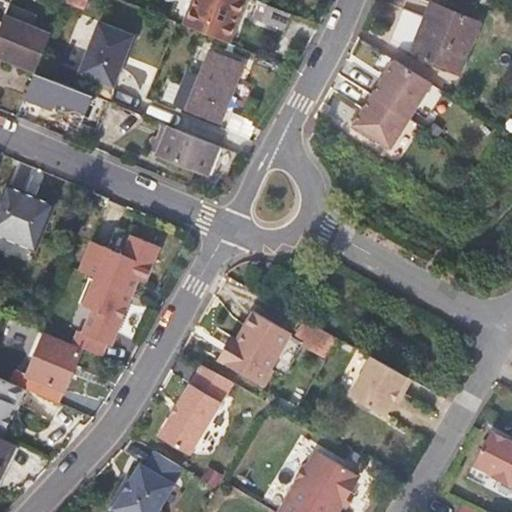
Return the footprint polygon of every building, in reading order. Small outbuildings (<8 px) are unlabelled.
[(89,13),(93,0),(74,0),(72,6),(89,13)] [(234,38),(248,2),(243,0),(199,0),(191,20),(234,38)] [(287,36),(294,21),(276,13),(262,7),(255,23),(287,36)] [(417,58),(464,77),(481,31),(434,12),(417,58)] [(0,37),(9,17),(0,13),(0,37)] [(9,17),(0,37),(0,56),(40,73),(55,36),(9,17)] [(230,48),(234,38),(191,20),(187,30),(230,48)] [(81,75),(116,90),(137,39),(102,25),(81,75)] [(205,81),(190,115),(221,128),(245,70),(215,57),(205,81)] [(438,87),(400,62),(358,124),(396,149),(438,87)] [(39,75),(28,101),(55,112),(56,113),(59,105),(89,117),(96,100),(39,75)] [(178,109),(190,115),(205,81),(195,77),(188,92),(186,91),(178,109)] [(210,178),(221,151),(172,131),(161,158),(210,178)] [(0,235),(38,251),(55,207),(11,189),(0,215),(0,235)] [(97,279),(129,292),(135,278),(146,283),(160,249),(132,238),(124,257),(93,244),(81,273),(97,279)] [(85,351),(102,358),(107,345),(112,347),(128,308),(123,306),(129,292),(97,279),(85,308),(93,311),(84,335),(79,333),(74,346),(85,351)] [(225,364),(267,385),(273,370),(271,369),(288,329),(251,312),(225,364)] [(337,338),(302,319),(295,332),(309,341),(307,345),(327,356),(337,338)] [(24,390),(63,407),(85,351),(74,346),(48,336),(24,390)] [(353,347),(337,338),(327,356),(333,359),(335,355),(346,361),(353,347)] [(403,395),(411,379),(372,358),(351,396),(386,415),(393,402),(399,392),(403,395)] [(231,386),(200,370),(157,440),(187,458),(231,386)] [(0,437),(3,439),(24,390),(0,378),(0,437)] [(398,404),(403,395),(399,392),(393,402),(398,404)] [(511,482),(511,441),(492,431),(475,463),(494,473),(492,476),(508,484),(510,481),(511,482)] [(0,480),(17,446),(3,439),(0,437),(0,480)] [(289,511),(349,511),(352,508),(360,495),(370,480),(327,454),(318,468),(316,466),(305,484),(307,486),(289,511)] [(158,511),(183,471),(154,455),(145,471),(140,468),(130,484),(125,493),(120,490),(108,510),(111,511),(158,511)] [(125,493),(130,484),(126,481),(120,490),(125,493)] [(360,495),(352,508),(358,511),(366,498),(360,495)]
